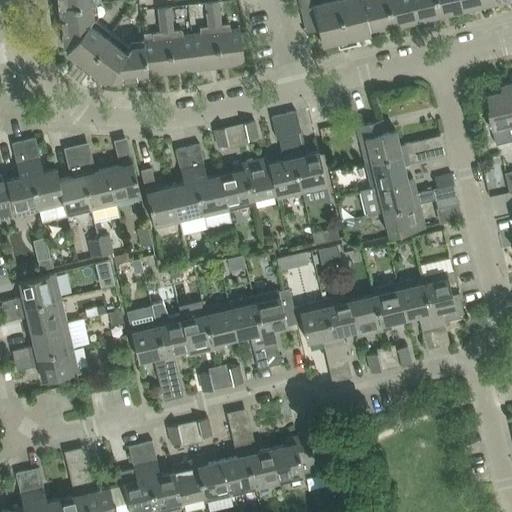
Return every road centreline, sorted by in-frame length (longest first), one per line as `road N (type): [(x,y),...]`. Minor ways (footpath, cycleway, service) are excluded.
road 1 (residential): [(477,363),(322,395),(293,383),(16,445),(0,382)]
road 2 (residential): [(477,363),(498,295),(440,52)]
road 3 (residential): [(307,84),(170,114),(82,109),(37,82)]
road 4 (residential): [(511,500),(477,363)]
road 5 (residential): [(440,52),(307,84)]
